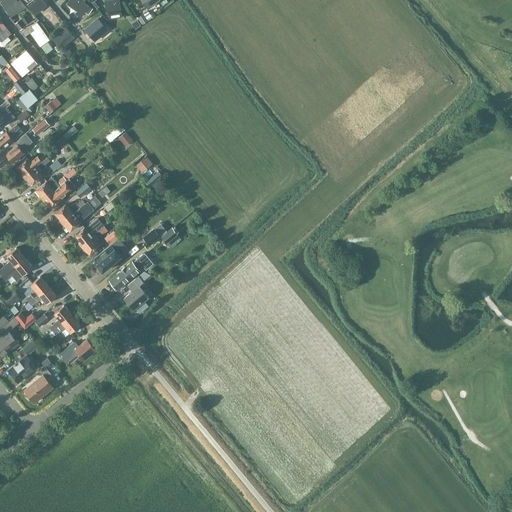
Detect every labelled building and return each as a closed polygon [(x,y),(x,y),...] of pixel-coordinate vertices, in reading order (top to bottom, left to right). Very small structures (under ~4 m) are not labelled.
[(0,0),(5,8),(7,12),(22,2),(20,0),(19,0),(17,1),(16,0),(0,0)] [(35,14),(46,5),(42,0),(32,0),(27,4),(35,14)] [(77,13),(81,16),(85,12),(89,6),(84,2),(85,0),(84,0),(69,0),(68,3),(78,10),(77,13)] [(107,0),(105,0),(107,17),(109,19),(122,17),(119,0),(107,0)] [(156,3),(159,0),(142,0),(148,9),(156,3)] [(142,24),(152,17),(148,11),(138,18),(142,24)] [(19,20),(15,23),(20,30),(25,26),(27,25),(23,18),(19,20)] [(98,18),(85,30),(94,41),(107,29),(98,18)] [(37,21),(31,26),(34,30),(30,33),(40,47),(50,40),(37,21)] [(141,26),(137,21),(132,25),(135,30),(141,26)] [(8,36),(11,33),(2,22),(0,23),(0,40),(1,41),(8,36)] [(65,45),(74,37),(64,26),(59,30),(61,32),(53,37),(64,50),(67,47),(65,45)] [(16,45),(10,50),(14,54),(19,50),(16,45)] [(15,57),(10,61),(22,76),(37,63),(26,50),(17,59),(15,57)] [(20,78),(15,73),(12,75),(10,77),(15,82),(20,78)] [(15,82),(13,84),(17,90),(25,84),(20,78),(15,82)] [(26,83),(32,91),(37,86),(30,79),(26,82),(26,83)] [(19,98),(27,108),(37,99),(29,89),(19,98)] [(44,106),(50,113),(57,107),(51,100),(44,106)] [(3,110),(0,112),(0,123),(3,122),(5,125),(15,116),(7,107),(3,110)] [(17,117),(21,121),(29,114),(26,110),(17,117)] [(45,119),(32,129),(37,135),(50,125),(45,119)] [(0,145),(2,149),(14,139),(14,140),(23,131),(17,124),(7,132),(6,131),(0,136),(0,145)] [(122,127),(114,134),(116,137),(125,130),(122,127)] [(118,138),(126,146),(133,140),(126,131),(118,138)] [(23,145),(27,141),(24,137),(20,140),(19,139),(15,142),(17,144),(6,153),(13,162),(24,153),(23,152),(27,149),(23,145)] [(61,137),(56,141),(60,146),(64,142),(61,137)] [(37,165),(42,161),(39,157),(37,159),(36,157),(31,161),(28,158),(17,167),(24,176),(37,165)] [(37,165),(24,176),(32,184),(43,175),(39,171),(41,170),(47,166),(45,164),(50,160),(47,157),(42,161),(37,165)] [(140,163),(146,169),(153,164),(147,157),(140,163)] [(62,165),(62,164),(57,159),(50,165),(55,171),(62,165)] [(63,176),(58,181),(61,184),(68,178),(76,171),(73,168),(63,176)] [(155,174),(145,182),(150,188),(159,180),(155,174)] [(169,186),(177,179),(173,174),(165,181),(169,186)] [(47,181),(36,190),(43,198),(56,188),(60,185),(52,176),(47,181)] [(43,198),(50,207),(76,186),(68,178),(61,184),(60,185),(56,188),(43,198)] [(87,182),(76,191),(80,197),(91,188),(87,182)] [(171,188),(167,183),(162,187),(166,192),(171,188)] [(106,186),(98,192),(102,196),(109,190),(106,186)] [(62,222),(89,200),(86,196),(78,203),(76,201),(69,207),(66,204),(55,213),(62,222)] [(95,208),(89,200),(62,222),(70,230),(80,221),(80,220),(95,208)] [(111,201),(104,207),(107,210),(114,205),(111,201)] [(99,230),(104,226),(98,218),(86,227),(85,227),(74,236),(81,244),(94,234),(95,234),(99,230)] [(99,230),(102,234),(108,229),(104,226),(99,230)] [(172,227),(161,236),(167,243),(177,234),(172,227)] [(154,228),(143,237),(150,245),(161,236),(154,228)] [(114,231),(105,238),(109,244),(118,236),(114,231)] [(99,239),(95,234),(94,234),(81,244),(89,253),(100,244),(97,240),(99,239)] [(117,239),(94,258),(98,263),(96,264),(98,265),(97,266),(100,271),(101,270),(103,271),(126,252),(119,244),(121,243),(117,239)] [(11,260),(0,268),(0,273),(2,276),(5,274),(25,257),(17,248),(7,256),(11,260)] [(132,261),(126,266),(110,279),(117,289),(134,276),(144,268),(146,270),(153,264),(144,253),(134,262),(132,261)] [(25,257),(5,274),(8,277),(13,272),(18,279),(33,267),(25,257)] [(39,294),(49,286),(41,276),(31,284),(39,294)] [(134,309),(149,296),(141,287),(143,285),(137,277),(130,283),(135,289),(125,297),(134,309)] [(14,288),(19,295),(30,287),(24,280),(14,288)] [(47,304),(57,296),(49,286),(39,294),(34,297),(34,298),(29,302),(31,305),(42,297),(47,304)] [(4,299),(10,307),(15,302),(14,300),(20,296),(15,290),(4,299)] [(34,298),(34,297),(31,294),(26,298),(29,302),(34,298)] [(9,309),(14,315),(19,311),(14,305),(9,309)] [(49,334),(72,315),(65,305),(55,313),(59,319),(54,323),(54,324),(50,328),(53,331),(49,334)] [(15,316),(16,317),(20,322),(25,328),(36,319),(31,313),(25,318),(21,312),(15,316)] [(44,313),(34,321),(39,327),(49,319),(44,313)] [(71,333),(80,325),(72,315),(49,334),(52,338),(60,331),(61,333),(67,328),(71,333)] [(11,329),(14,326),(20,322),(16,317),(10,321),(0,329),(0,333),(2,336),(0,337),(0,358),(18,344),(10,334),(13,332),(11,329)] [(83,359),(96,349),(87,339),(78,345),(75,342),(60,354),(63,359),(67,363),(69,361),(71,363),(80,356),(83,359)] [(27,355),(38,346),(33,340),(12,357),(17,363),(8,370),(18,383),(37,368),(27,355)] [(46,350),(44,352),(48,356),(50,354),(50,355),(60,347),(55,341),(46,349),(46,350)] [(47,358),(41,363),(44,367),(45,367),(51,362),(47,358)] [(48,382),(53,377),(45,367),(44,367),(39,372),(42,375),(24,391),(35,403),(53,388),(48,382)]
